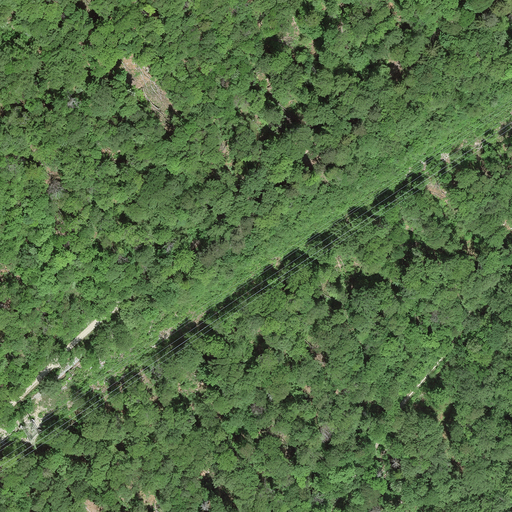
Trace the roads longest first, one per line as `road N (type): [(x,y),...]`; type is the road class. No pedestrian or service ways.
road 1 (track): [(0,429),(32,402),(68,343),(499,0)]
road 2 (track): [(511,243),(334,511)]
